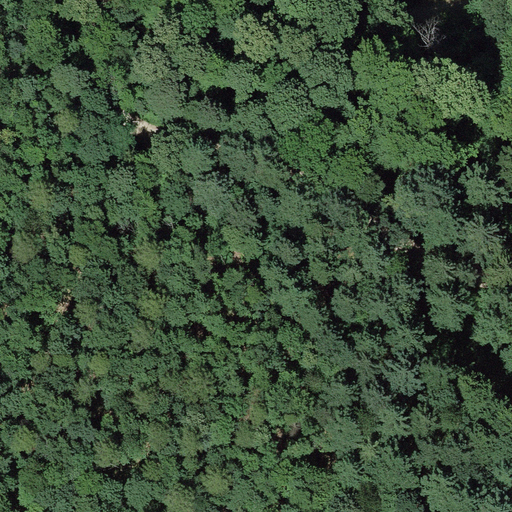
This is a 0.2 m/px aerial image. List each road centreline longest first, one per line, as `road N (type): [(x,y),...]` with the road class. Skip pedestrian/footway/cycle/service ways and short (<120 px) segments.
road 1 (track): [(109,0),(95,29),(93,70),(119,120),(157,138),(224,144),(271,159),(429,261),(511,280)]
road 2 (track): [(476,0),(356,21),(285,0)]
